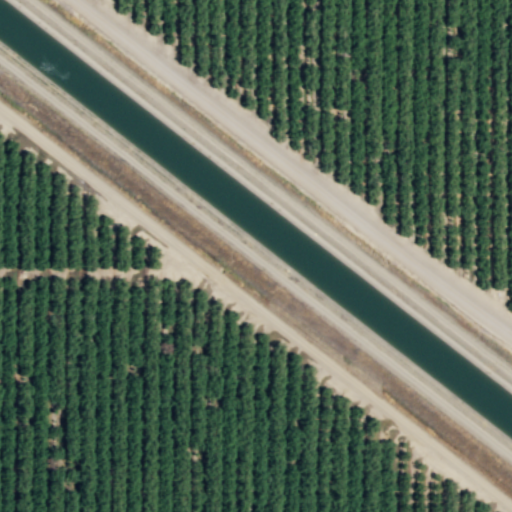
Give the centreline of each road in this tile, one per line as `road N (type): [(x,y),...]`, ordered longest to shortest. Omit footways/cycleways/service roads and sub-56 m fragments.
road 1 (track): [(511,457),(0,59)]
road 2 (track): [(511,507),(0,111)]
road 3 (track): [(511,334),(76,0)]
